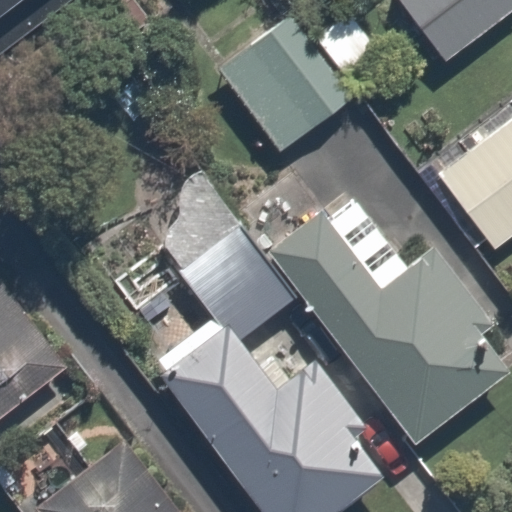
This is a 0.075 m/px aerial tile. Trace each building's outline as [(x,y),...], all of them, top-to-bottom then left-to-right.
[(0,0),(0,53),(71,0),(0,0)] [(386,48),(348,0),(341,0),(306,28),(346,79),(386,48)] [(511,2),(511,0),(404,0),(448,54),(511,2)] [(347,87),(283,4),(205,64),(269,147),(347,87)] [(511,214),(511,107),(429,170),(480,238),(511,214)] [(511,353),(511,338),(429,231),(401,253),(345,181),(320,201),(314,194),(254,240),(289,286),(405,436),(511,353)] [(231,210),(170,257),(209,306),(141,358),(260,511),(316,511),(375,466),(353,438),(368,427),(302,342),(282,358),(250,316),(289,286),(254,240),(231,210)] [(0,412),(77,353),(0,252),(0,412)] [(29,498),(39,511),(183,511),(123,430),(29,498)]
